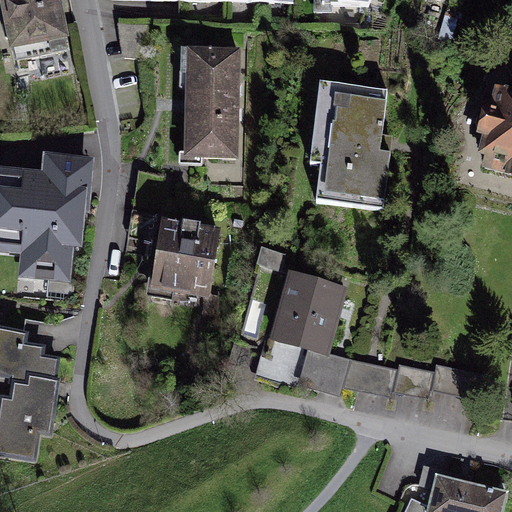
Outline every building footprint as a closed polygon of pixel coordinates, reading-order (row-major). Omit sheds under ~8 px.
[(57,0),(3,0),(14,48),(66,37),(57,0)] [(327,0),(326,7),(369,12),(371,0),(327,0)] [(247,58),(191,58),(191,163),(247,163),(247,58)] [(511,94),(489,89),(469,168),(511,178),(511,94)] [(395,99),(328,91),(313,203),(380,212),(395,99)] [(94,184),(0,171),(0,251),(27,255),(23,284),(80,291),(94,184)] [(224,238),(164,229),(154,298),(214,307),(224,238)] [(355,293),(288,277),(273,341),(340,357),(355,293)] [(67,345),(0,334),(0,461),(48,469),(67,345)] [(502,511),(507,496),(434,475),(423,511),(502,511)]
